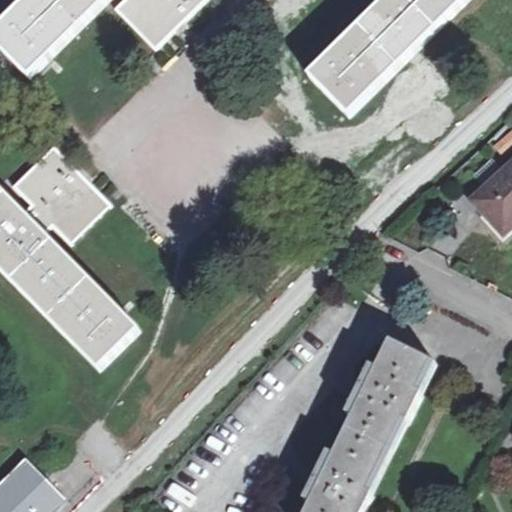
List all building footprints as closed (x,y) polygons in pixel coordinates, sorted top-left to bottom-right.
[(123,0),(116,7),(154,48),(155,49),(183,21),(205,0),(27,0),(0,27),(0,45),(29,76),(107,0),(123,0)] [(385,0),(308,74),(348,115),(465,0),(385,0)] [(511,125),(489,145),(502,159),(511,150),(511,125)] [(137,329),(42,234),(51,225),(67,241),(107,202),(87,182),(55,149),(15,188),(32,205),(22,213),(0,190),(0,269),(97,368),(137,329)] [(511,164),(470,206),(509,245),(511,242),(511,164)] [(303,511),(362,511),(370,499),(365,496),(401,425),(405,427),(419,398),(415,396),(430,366),(387,345),(373,371),(367,369),(343,416),(350,420),(330,458),(324,455),(300,501),(307,504),(303,511)] [(0,511),(50,511),(66,497),(40,472),(26,458),(0,482),(0,511)]
